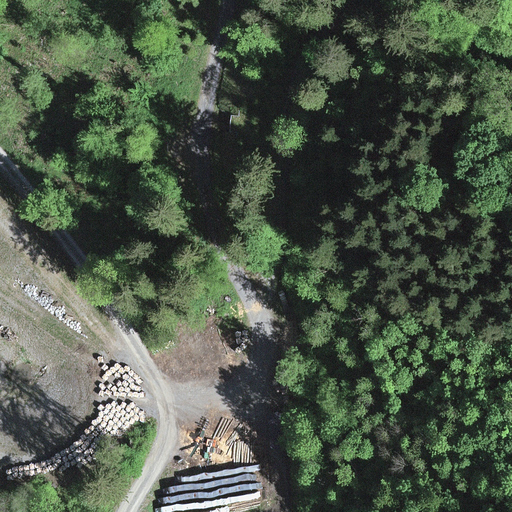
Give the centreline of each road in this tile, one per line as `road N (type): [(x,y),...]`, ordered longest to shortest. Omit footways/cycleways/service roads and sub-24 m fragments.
road 1 (track): [(262,329),(308,67),(365,0)]
road 2 (track): [(262,329),(210,186),(208,75),(229,0)]
road 3 (track): [(0,166),(149,361),(205,397)]
road 4 (track): [(132,511),(205,397)]
